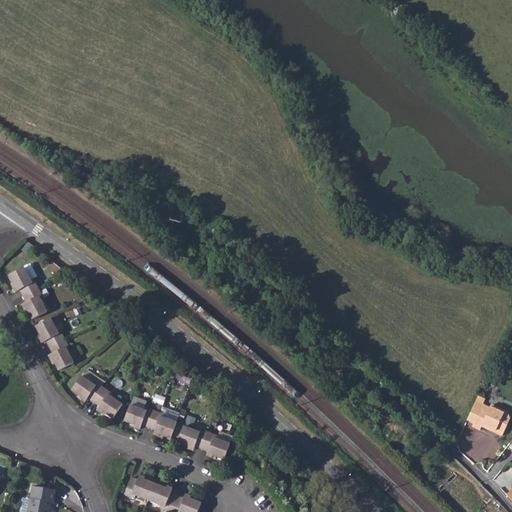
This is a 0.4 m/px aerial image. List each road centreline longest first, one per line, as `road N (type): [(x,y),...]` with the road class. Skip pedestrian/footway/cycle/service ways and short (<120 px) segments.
road 1 (residential): [(0,204),(216,367),(370,511)]
road 2 (residential): [(69,441),(175,468),(222,493),(236,511)]
road 3 (residential): [(0,309),(69,441)]
